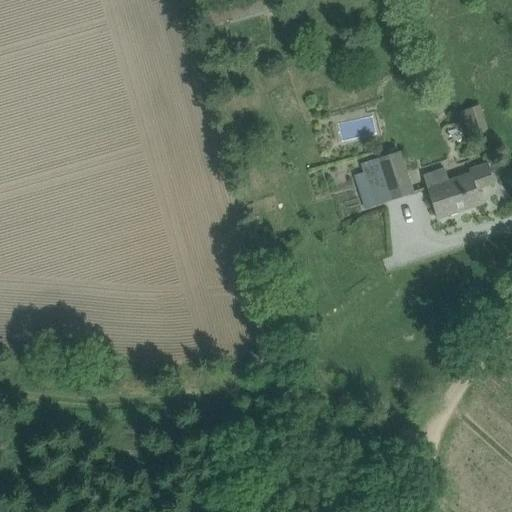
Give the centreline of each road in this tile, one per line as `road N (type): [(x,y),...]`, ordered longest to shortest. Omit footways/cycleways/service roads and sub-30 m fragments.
road 1 (track): [(511,316),(459,372),(424,433),(425,511)]
road 2 (track): [(424,433),(386,432),(350,416),(323,376)]
